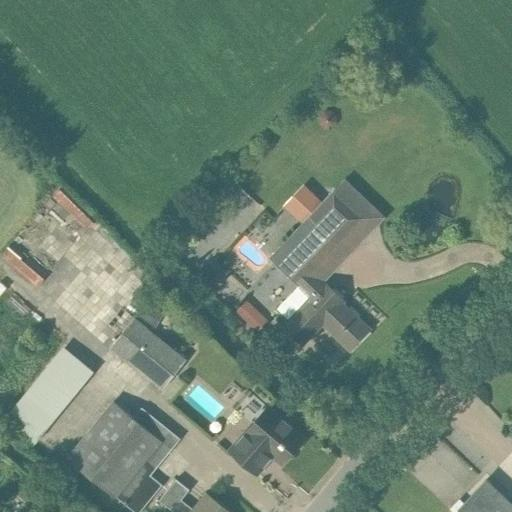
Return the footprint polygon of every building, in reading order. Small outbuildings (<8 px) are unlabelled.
[(321,202),(304,186),(288,202),(306,219),(271,255),(301,283),(277,308),(288,319),(282,325),(301,343),(321,323),(349,350),(370,328),(343,302),(344,300),(324,281),(322,283),(312,273),(364,217),(334,188),(321,202)] [(38,287),(48,275),(11,244),(1,256),(38,287)] [(147,303),(137,319),(154,329),(164,313),(147,303)] [(135,318),(111,347),(162,389),(186,360),(135,318)] [(63,347),(5,419),(35,443),(93,371),(63,347)] [(133,416),(112,399),(65,457),(116,498),(116,497),(135,511),(138,511),(162,484),(150,474),(180,438),(141,406),(133,416)] [(282,463),(303,438),(268,407),(230,450),(257,473),(273,455),(282,463)] [(511,511),(511,502),(486,478),(453,511),(511,511)] [(159,500),(174,511),(230,511),(204,492),(192,507),(181,499),(189,489),(176,479),(159,500)]
